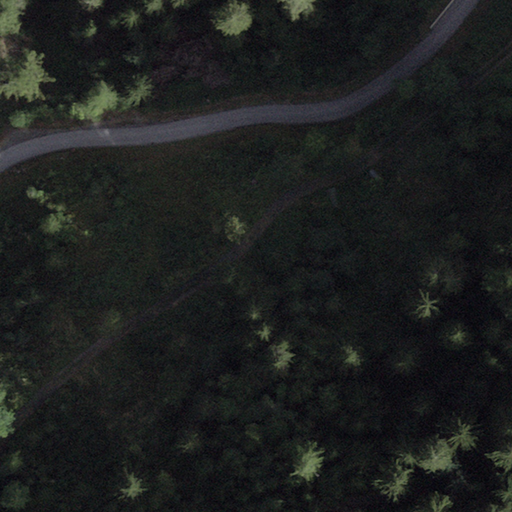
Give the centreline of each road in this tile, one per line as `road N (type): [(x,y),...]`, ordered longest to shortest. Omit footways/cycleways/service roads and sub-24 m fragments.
road 1 (track): [(0,447),(93,347),(247,239),(281,200),(345,172),(480,78),(511,46)]
road 2 (unclassified): [(467,0),(402,70),(336,111),(248,113),(70,138),(0,162)]
